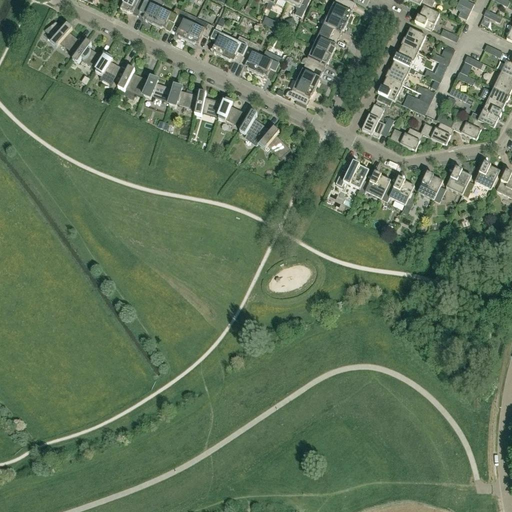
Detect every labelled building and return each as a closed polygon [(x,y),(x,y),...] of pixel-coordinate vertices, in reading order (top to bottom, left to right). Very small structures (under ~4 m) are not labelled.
[(142,8),(145,2),(146,0),(125,0),(120,11),(129,15),(130,14),(138,18),(140,14),(142,8)] [(154,27),(162,10),(165,3),(157,0),(146,0),(145,2),(142,8),(140,14),(145,16),(143,20),(146,22),(145,23),(154,27)] [(302,19),(310,0),(290,0),(288,4),(295,8),(296,12),(295,16),(302,19)] [(353,19),(351,18),(351,17),(350,16),(356,5),(345,0),(344,0),(343,3),(337,0),(336,0),(329,16),(347,25),(348,23),(350,24),(353,19)] [(430,0),(404,0),(405,0),(423,9),(424,9),(430,12),(431,12),(435,2),(430,0)] [(472,12),(474,6),(461,0),(460,0),(458,5),(472,12)] [(505,1),(502,6),(507,9),(510,3),(505,1)] [(472,12),(458,5),(455,11),(460,13),(458,18),(467,22),(472,12)] [(175,24),(178,18),(181,12),(175,9),(173,15),(162,10),(154,27),(162,31),(162,30),(171,33),(175,24)] [(432,33),(440,16),(431,12),(430,12),(424,9),(423,9),(416,25),(432,33)] [(178,18),(175,24),(181,26),(176,36),(179,37),(178,38),(187,42),(197,20),(181,12),(178,18)] [(343,33),(347,25),(329,16),(321,33),(338,41),(342,33),(343,33)] [(494,23),(500,25),(502,19),(497,17),(494,23)] [(208,39),(214,28),(197,20),(187,42),(195,46),(195,45),(198,47),(203,37),(208,39)] [(231,41),(220,35),(226,23),(221,20),(211,41),(216,43),(212,53),(215,54),(214,55),(222,59),(231,41)] [(478,31),(488,35),(491,27),(481,23),(478,31)] [(84,46),(70,35),(73,31),(67,26),(64,30),(56,24),(44,32),(54,41),(51,44),(57,49),(60,45),(75,57),(84,46)] [(418,55),(426,38),(410,30),(402,47),(418,55)] [(443,31),(440,37),(446,40),(449,34),(443,31)] [(335,49),(338,41),(321,33),(313,49),(332,58),(336,50),(335,49)] [(244,56),(247,51),(248,48),(250,43),(239,38),(237,43),(231,41),(222,59),(231,63),(231,62),(239,66),(244,56)] [(341,39),(339,44),(348,48),(350,44),(341,39)] [(105,60),(89,50),(92,47),(86,43),(84,46),(75,57),(73,61),(78,65),(81,61),(97,72),(105,60)] [(244,56),(239,66),(247,70),(247,71),(255,75),(263,58),(257,56),(259,51),(258,47),(250,43),(248,48),(247,51),(244,56)] [(410,71),(418,55),(402,47),(395,63),(410,71)] [(447,48),(442,59),(450,63),(455,52),(447,48)] [(328,66),(332,58),(313,49),(308,60),(307,60),(306,60),(305,60),(304,60),(303,61),(301,64),(305,66),(323,74),(327,66),(328,66)] [(497,52),(495,58),(500,60),(503,55),(497,52)] [(435,55),(432,61),(437,64),(440,58),(435,55)] [(127,73),(111,64),(113,61),(107,57),(105,60),(97,72),(96,75),(102,79),(104,76),(121,85),(127,73)] [(511,79),(511,58),(509,57),(501,74),(511,79)] [(255,75),(263,79),(264,78),(272,82),(282,60),(277,58),(274,64),(263,58),(255,75)] [(403,87),(409,74),(414,77),(415,73),(410,71),(395,63),(387,80),(403,87)] [(478,63),(475,69),(481,71),(483,66),(478,63)] [(319,82),(323,74),(305,66),(297,82),(316,91),(320,83),(319,82)] [(150,83),(133,76),(135,72),(129,69),(127,73),(121,85),(118,90),(124,93),(126,89),(144,97),(150,83)] [(430,80),(432,74),(427,72),(424,77),(430,80)] [(509,98),(511,91),(511,79),(501,74),(493,90),(509,98)] [(85,78),(82,83),(86,86),(90,81),(85,78)] [(170,105),(174,91),(157,85),(158,82),(151,79),(150,83),(144,97),(144,98),(151,101),(152,98),(170,105)] [(467,85),(473,88),(476,82),(470,79),(467,85)] [(379,96),(393,103),(395,104),(403,87),(387,80),(379,96)] [(312,99),(316,91),(297,82),(292,93),(291,93),(290,93),(289,93),(288,93),(287,94),(286,97),(307,107),(311,99),(312,99)] [(196,111),(199,98),(181,93),(182,89),(175,87),(174,91),(170,105),(169,107),(176,109),(177,107),(196,111)] [(416,94),(422,96),(425,91),(419,88),(416,94)] [(502,114),(509,98),(493,90),(492,94),(485,91),(480,101),(487,104),(486,107),(502,114)] [(219,119),(225,105),(224,105),(205,100),(206,95),(199,93),(199,98),(196,111),(195,116),(202,118),(202,114),(219,119)] [(465,104),(468,98),(463,95),(460,101),(465,104)] [(390,108),(393,103),(379,96),(376,102),(390,108)] [(422,96),(419,101),(420,102),(430,107),(432,101),(422,96)] [(411,105),(417,107),(420,102),(419,101),(414,99),(411,105)] [(242,129),(249,117),(231,108),(233,104),(226,101),(224,105),(225,105),(219,119),(218,121),(225,124),(226,121),(242,129)] [(414,113),(417,107),(411,105),(409,110),(414,113)] [(385,126),(379,123),(384,111),(374,106),(362,132),(379,140),(382,133),(385,126)] [(494,131),(502,114),(486,107),(480,118),(478,122),(478,123),(484,126),(494,131)] [(260,146),(262,143),(262,144),(271,133),(255,121),(257,117),(257,116),(252,113),(252,114),(251,113),(249,117),(242,129),(240,133),(240,134),(245,137),(245,136),(246,136),(247,137),(245,139),(257,147),(259,146),(260,146)] [(446,127),(448,128),(454,131),(454,132),(476,142),(484,126),(478,123),(478,122),(471,119),(468,126),(456,120),(454,124),(448,121),(446,127)] [(388,136),(394,123),(388,120),(385,126),(382,133),(388,136)] [(448,144),(454,132),(454,131),(448,128),(446,127),(440,124),(437,131),(425,125),(421,135),(420,135),(423,137),(446,148),(448,144)] [(290,152),(276,138),(279,134),(274,129),(271,133),(262,144),(262,143),(260,146),(259,147),(268,153),(270,151),(280,161),(290,152)] [(415,153),(423,137),(420,135),(421,135),(410,130),(407,137),(395,131),(390,141),(415,153)] [(364,182),(369,172),(353,164),(348,175),(342,172),(336,186),(342,188),(344,184),(360,191),(364,182)] [(491,192),(500,173),(484,165),(475,184),(491,192)] [(469,184),(472,178),(455,170),(446,189),(462,197),(469,184)] [(511,199),(511,176),(505,173),(496,193),(511,199)] [(388,188),(391,183),(374,175),(370,185),(364,182),(360,191),(358,196),(363,199),(365,194),(382,202),(388,188)] [(434,202),(440,189),(443,183),(427,175),(418,195),(434,202)] [(412,194),(414,188),(398,180),(393,191),(388,188),(382,202),(387,204),(389,200),(405,207),(412,194)] [(468,200),(474,186),(469,184),(462,197),(468,200)] [(439,205),(446,191),(440,189),(434,202),(439,205)] [(411,210),(417,196),(412,194),(405,207),(411,210)]
